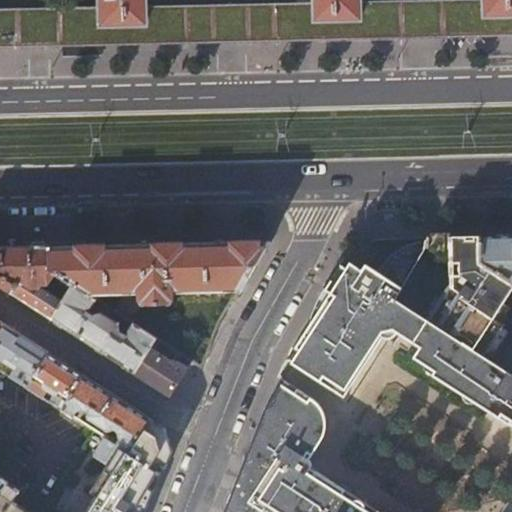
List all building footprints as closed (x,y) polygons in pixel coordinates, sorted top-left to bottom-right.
[(0,47),(24,47),(106,45),(198,43),(265,41),(422,37),(507,35),(511,35),(511,0),(417,0),(359,1),(359,0),(315,0),(315,3),(146,7),(145,0),(101,0),(101,8),(0,10),(0,47)] [(511,234),(480,236),(481,260),(504,275),(511,280),(511,234)] [(443,237),(442,253),(443,278),(487,306),(504,275),(481,260),(480,236),(462,236),(443,237)] [(377,269),(402,285),(425,244),(427,237),(421,237),(400,246),(388,257),(377,269)] [(443,237),(427,237),(425,244),(442,253),(443,237)] [(51,271),(54,273),(66,281),(72,285),(94,299),(97,301),(104,287),(140,286),(141,303),(143,305),(171,304),(174,301),(173,286),(232,284),(241,293),(271,241),(74,245),(50,246),(51,271)] [(511,511),(511,358),(402,285),(377,269),(341,245),(330,262),(322,275),(326,278),(299,323),(284,346),(334,377),(370,320),(379,325),(387,324),(395,319),(415,331),(405,346),(425,360),(511,417),(511,511)] [(46,285),(54,273),(51,271),(50,246),(11,247),(0,247),(0,286),(42,314),(51,319),(62,301),(38,286),(40,282),(46,285)] [(68,291),(72,285),(66,281),(63,285),(64,288),(68,291)] [(94,299),(72,285),(68,291),(62,301),(51,319),(134,372),(150,348),(156,338),(132,323),(125,334),(120,331),(118,325),(98,312),(91,313),(87,310),(94,299)] [(0,321),(0,371),(26,387),(49,353),(15,331),(0,321)] [(176,364),(150,348),(134,372),(151,383),(170,396),(179,382),(188,369),(178,362),(176,364)] [(64,363),(49,353),(26,387),(44,399),(49,391),(58,397),(59,396),(67,401),(83,374),(64,363)] [(83,374),(67,401),(61,410),(74,418),(77,413),(86,411),(90,415),(88,418),(89,419),(109,432),(112,432),(114,430),(119,434),(120,441),(117,445),(128,453),(150,417),(106,389),(83,374)] [(372,511),(366,508),(367,506),(366,504),(365,500),(321,471),(313,466),(313,459),(311,455),(306,452),(310,447),(313,449),(327,427),(328,422),(328,417),(325,409),(319,400),(285,377),(267,405),(259,425),(224,511),(372,511)] [(145,463),(128,453),(117,445),(105,438),(94,454),(108,463),(89,491),(98,497),(88,511),(144,511),(160,473),(145,463)] [(20,491),(0,477),(0,511),(28,511),(13,501),(20,491)]
